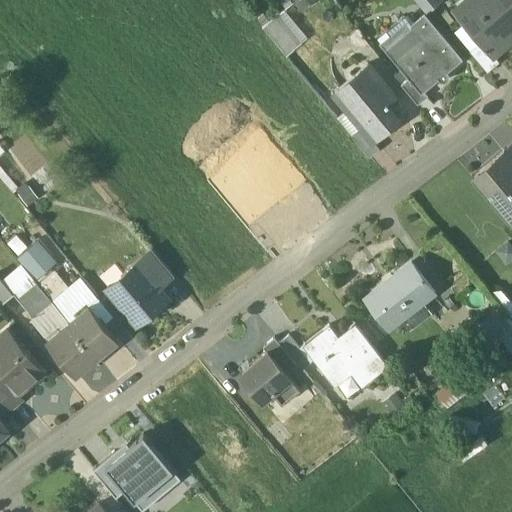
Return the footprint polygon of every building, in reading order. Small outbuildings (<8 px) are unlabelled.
[(432,5),(428,0),(418,0),(426,9),(432,5)] [(462,0),(455,7),(464,19),(479,6),(473,0),(462,0)] [(511,0),(473,0),(479,6),(464,19),(481,39),(493,54),(495,53),(511,38),(511,36),(510,34),(511,31),(511,0)] [(425,11),(386,43),(411,73),(422,86),(423,85),(437,74),(438,76),(441,77),(443,77),(445,77),(447,76),(449,74),(449,72),(449,70),(449,68),(447,66),(460,55),(425,11)] [(301,43),(277,15),(262,26),(286,56),(301,43)] [(493,54),(481,39),(469,49),(486,70),(500,59),(495,53),(493,54)] [(395,95),(368,62),(332,92),(345,107),(336,115),(351,133),(360,126),(372,140),(373,140),(390,125),(384,118),(393,111),(386,103),(395,95)] [(422,86),(411,73),(400,82),(416,101),(428,91),(423,85),(422,86)] [(372,140),(360,126),(351,133),(369,155),(379,146),(373,140),(372,140)] [(511,159),(504,150),(474,176),(506,213),(511,207),(511,159)] [(42,209),(35,201),(28,207),(35,216),(42,209)] [(172,273),(152,248),(137,261),(157,285),(158,285),(172,273)] [(412,260),(366,296),(389,326),(435,290),(412,260)] [(157,285),(137,261),(107,285),(137,321),(167,296),(158,285),(157,285)] [(67,286),(59,276),(43,290),(51,300),(67,286)] [(0,279),(0,301),(1,302),(12,293),(0,279)] [(43,290),(36,281),(18,296),(33,314),(30,316),(47,337),(68,320),(43,290)] [(88,303),(68,320),(96,354),(116,337),(88,303)] [(493,340),(510,326),(494,306),(477,319),(493,340)] [(96,354),(68,320),(47,337),(46,338),(75,372),(96,354)] [(354,322),(338,334),(329,322),(303,342),(334,382),(351,369),(361,383),(387,363),(354,322)] [(42,371),(6,328),(0,332),(0,356),(7,365),(0,371),(0,376),(1,379),(14,394),(15,393),(42,371)] [(311,360),(288,332),(279,340),(297,362),(302,368),(311,360)] [(279,340),(274,335),(262,345),(266,349),(267,348),(287,371),(297,362),(279,340)] [(287,371),(267,348),(266,349),(239,371),(262,399),(272,390),(290,376),(287,371)] [(290,376),(272,390),(282,402),(299,387),(290,376)] [(14,394),(1,379),(0,379),(0,394),(9,406),(19,397),(15,393),(14,394)] [(442,408),(459,393),(448,380),(431,395),(442,408)] [(406,409),(395,392),(383,399),(394,416),(406,409)] [(0,413),(9,406),(0,394),(0,413)] [(107,462),(128,486),(143,504),(179,473),(144,431),(129,443),(107,462)] [(93,467),(116,495),(128,486),(107,462),(129,443),(126,439),(93,467)] [(109,511),(99,500),(84,511),(109,511)]
